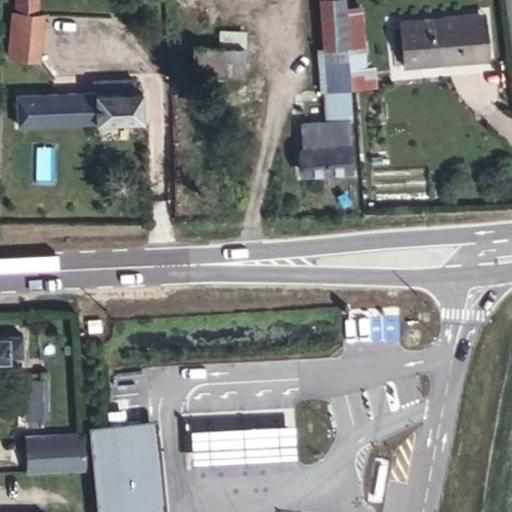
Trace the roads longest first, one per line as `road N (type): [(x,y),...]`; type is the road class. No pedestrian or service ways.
road 1 (primary): [(511,244),(0,274)]
road 2 (unknown): [(248,262),(278,0)]
